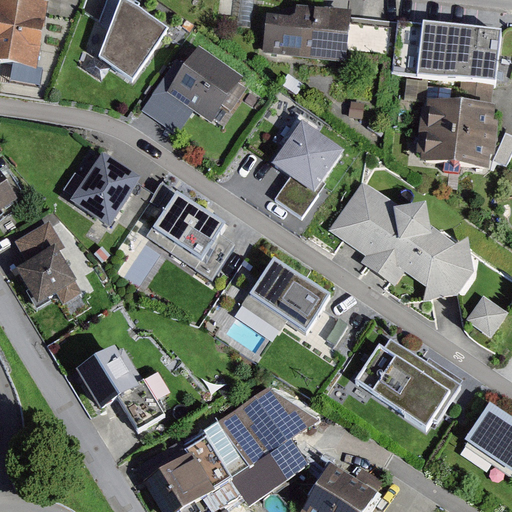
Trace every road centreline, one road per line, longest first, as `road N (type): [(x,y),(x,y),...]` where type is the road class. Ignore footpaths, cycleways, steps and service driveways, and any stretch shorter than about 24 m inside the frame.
road 1 (residential): [(511,395),(130,139),(0,107)]
road 2 (residential): [(125,511),(0,304)]
road 3 (residential): [(274,392),(461,511)]
